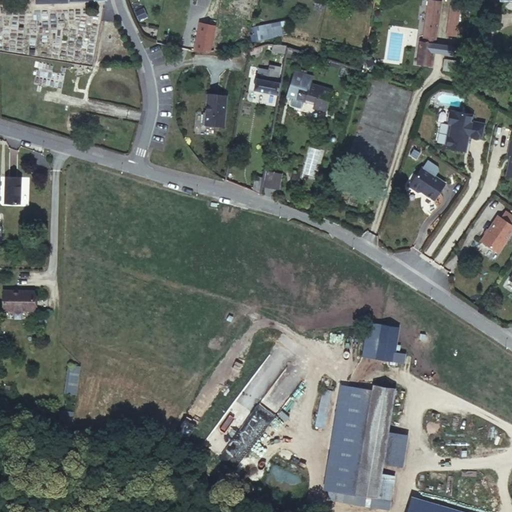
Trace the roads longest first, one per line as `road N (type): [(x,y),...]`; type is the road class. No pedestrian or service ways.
road 1 (residential): [(511,344),(333,229),(136,168)]
road 2 (residential): [(136,168),(150,101),(115,0)]
road 3 (residential): [(0,127),(136,168)]
